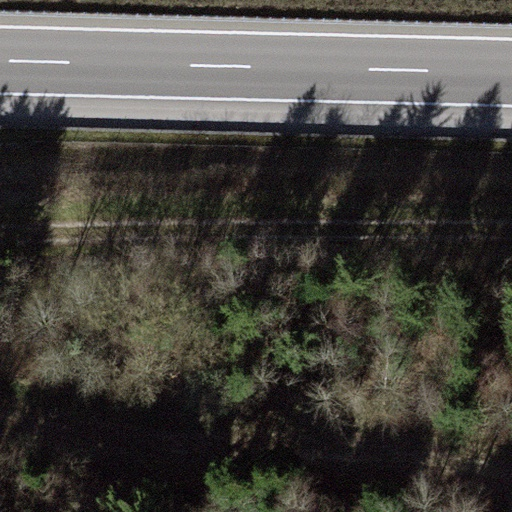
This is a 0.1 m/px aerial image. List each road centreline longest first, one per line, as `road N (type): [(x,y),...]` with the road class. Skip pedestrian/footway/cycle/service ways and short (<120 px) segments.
road 1 (track): [(0,404),(78,437),(219,452),(421,453),(511,476)]
road 2 (motorway): [(0,60),(511,73)]
road 3 (track): [(511,239),(0,236)]
